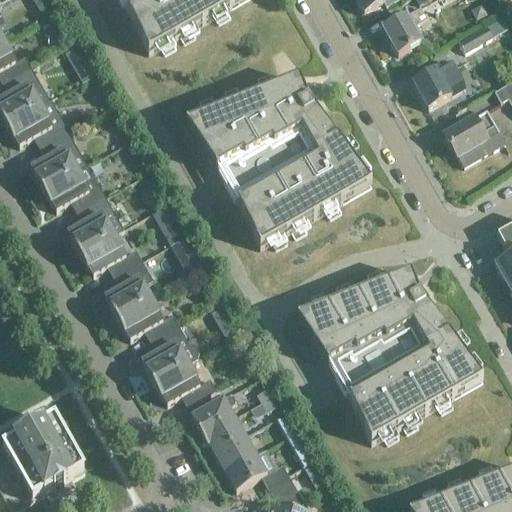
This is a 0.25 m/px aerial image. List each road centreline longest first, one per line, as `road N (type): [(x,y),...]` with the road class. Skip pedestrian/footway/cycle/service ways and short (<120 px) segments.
road 1 (residential): [(160,511),(174,503),(0,198)]
road 2 (residential): [(311,0),(439,222),(467,227),(511,202)]
